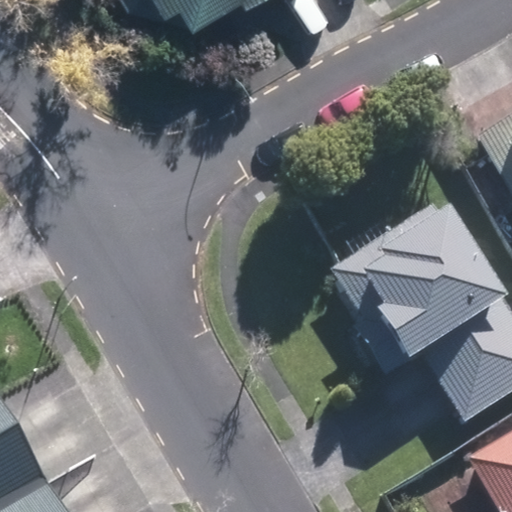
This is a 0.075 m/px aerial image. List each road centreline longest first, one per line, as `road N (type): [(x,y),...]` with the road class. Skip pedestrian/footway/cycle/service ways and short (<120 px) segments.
road 1 (residential): [(497,0),(96,223)]
road 2 (residential): [(269,511),(96,223)]
road 3 (residential): [(96,223),(0,93)]
